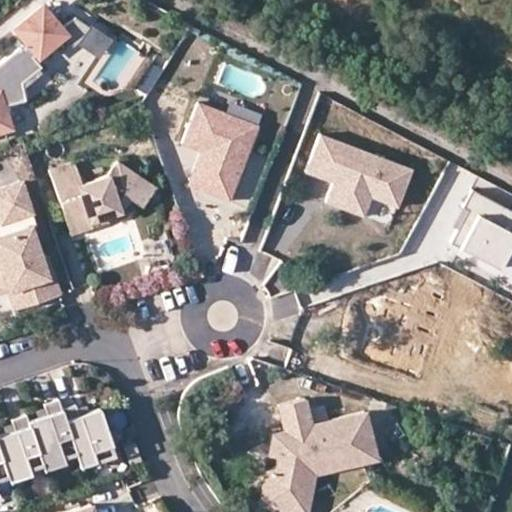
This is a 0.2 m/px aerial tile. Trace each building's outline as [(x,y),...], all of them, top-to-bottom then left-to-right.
[(21,42),(0,59),(0,128),(10,125),(3,104),(25,97),(20,80),(39,63),(31,53),(34,50),(37,53),(63,30),(61,28),(40,3),(14,26),(27,42),(23,45),(21,42)] [(76,15),(61,28),(63,30),(74,43),(77,40),(88,23),(76,15)] [(108,37),(88,23),(77,40),(97,53),(108,37)] [(212,194),(228,200),(256,124),(196,102),(180,144),(199,151),(205,153),(192,187),(212,194)] [(370,219),(377,199),(394,205),(408,167),(318,134),(307,163),(335,173),(331,183),(328,192),(324,202),(370,219)] [(186,185),(192,187),(205,153),(199,151),(186,185)] [(49,171),(67,221),(87,213),(90,220),(106,214),(119,210),(127,196),(140,203),(151,183),(113,161),(105,175),(81,184),(73,162),(49,171)] [(331,183),(335,173),(307,163),(303,172),(331,183)] [(30,226),(36,224),(20,181),(0,188),(0,217),(1,220),(0,220),(0,273),(0,276),(3,281),(6,285),(9,289),(17,309),(60,293),(47,255),(41,257),(30,226)] [(511,207),(469,187),(451,223),(455,226),(448,240),(476,253),(503,267),(498,276),(511,282),(511,207)] [(67,221),(72,233),(92,226),(90,220),(87,213),(67,221)] [(0,292),(9,289),(6,285),(3,281),(0,276),(0,273),(0,292)] [(305,394),(279,400),(285,427),(291,450),(279,452),(277,463),(265,466),(263,477),(261,485),(291,492),(295,473),(313,469),(316,468),(315,464),(340,458),(341,463),(376,455),(366,413),(312,426),(311,421),(305,394)] [(27,419),(42,461),(43,466),(64,459),(62,454),(75,449),(61,407),(57,397),(43,402),(44,405),(46,412),(33,417),(27,419)] [(89,401),(76,406),(78,413),(91,409),(89,401)] [(61,407),(75,449),(80,463),(113,451),(98,406),(91,409),(78,413),(76,406),(74,403),(61,407)] [(46,412),(44,405),(31,409),(33,417),(46,412)] [(365,408),(311,421),(312,426),(366,413),(365,408)] [(0,432),(0,452),(7,472),(9,478),(30,470),(28,465),(42,461),(27,419),(25,412),(10,417),(11,420),(14,427),(1,432),(0,432)] [(14,427),(11,420),(0,423),(0,429),(1,432),(14,427)] [(285,427),(273,430),(269,450),(279,452),(291,450),(285,427)] [(135,442),(123,446),(130,465),(142,461),(135,442)] [(341,463),(340,458),(315,464),(316,468),(341,463)] [(257,499),(304,509),(313,469),(295,473),(291,492),(261,485),(257,499)] [(93,511),(90,501),(58,511),(93,511)]
